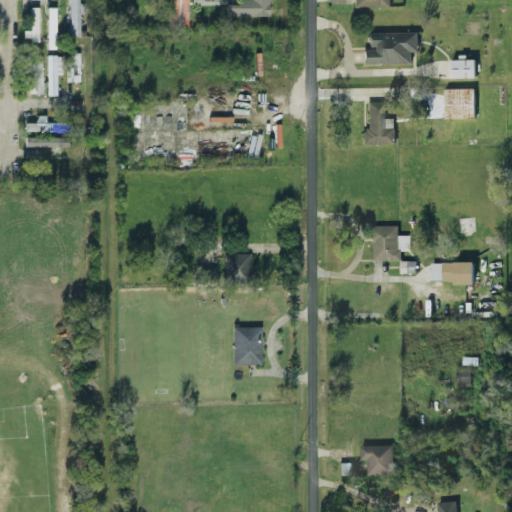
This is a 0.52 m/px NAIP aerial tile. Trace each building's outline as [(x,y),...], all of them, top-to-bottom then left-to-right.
[(77,0),(68,0),(69,36),(78,36),(78,13),(84,13),(84,3),(78,3),(77,0)] [(186,0),(167,0),(166,27),(186,28),(186,0)] [(352,0),(353,8),(390,7),(389,0),(352,0)] [(29,43),(38,43),(37,7),(28,7),(29,43)] [(46,49),(55,49),(54,8),(46,8),(46,49)] [(411,64),(411,53),(418,52),(417,32),(367,33),(367,49),(362,49),(362,65),(411,64)] [(55,96),(54,75),(61,75),(61,55),(45,55),(46,96),(55,96)] [(450,60),(451,78),(475,78),(475,58),(458,58),(458,60),(450,60)] [(41,94),(42,61),(30,60),(29,93),(41,94)] [(474,119),(474,88),(444,89),(445,119),(474,119)] [(393,119),(385,119),(384,102),(365,102),(366,129),(361,129),(361,145),(394,144),(393,119)] [(24,148),(64,148),(64,137),(24,138),(24,148)] [(371,260),(401,261),(401,251),(409,251),(410,236),(398,236),(398,226),(371,225),(371,260)] [(223,285),(250,285),(250,254),(222,254),(223,285)] [(473,262),(431,263),(431,283),(473,283),(473,262)] [(260,365),(259,327),(231,327),(231,365),(260,365)] [(470,368),(456,369),(456,387),(470,386),(470,368)] [(367,476),(394,475),(393,445),(360,446),(360,461),(366,461),(367,476)] [(457,511),(457,501),(436,502),(436,511),(457,511)]
